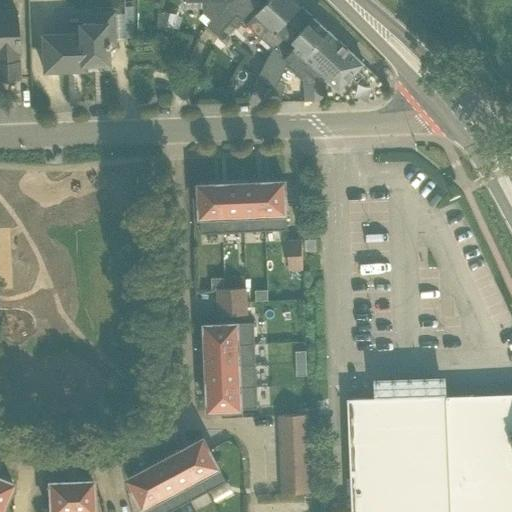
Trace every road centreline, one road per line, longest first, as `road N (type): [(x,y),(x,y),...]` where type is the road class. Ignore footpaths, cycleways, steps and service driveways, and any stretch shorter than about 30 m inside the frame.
road 1 (residential): [(0,453),(19,461),(115,456),(178,422),(184,409),(173,131)]
road 2 (residential): [(469,121),(173,131)]
road 3 (secondary): [(469,121),(342,0)]
road 4 (residential): [(173,131),(0,138)]
